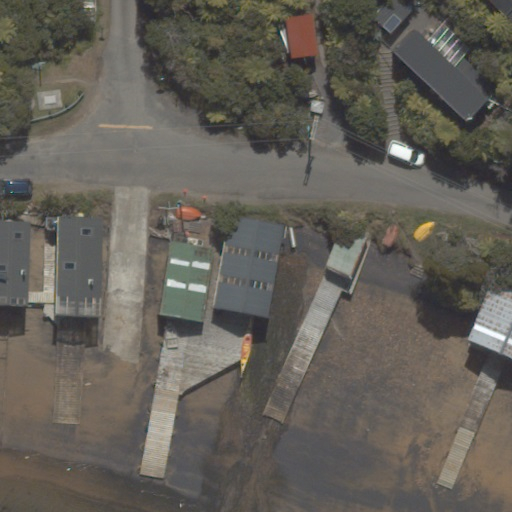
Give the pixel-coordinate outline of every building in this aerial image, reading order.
[(390,0),(374,19),(391,34),(414,7),(404,0),(390,0)] [(511,22),(511,0),(488,0),(511,23),(511,22)] [(320,54),(314,14),(285,18),(291,58),(320,54)] [(413,27),(392,48),(468,121),(497,90),(464,59),(456,68),(413,27)] [(223,250),(213,308),(248,314),(268,318),(285,224),(229,214),(223,250)] [(104,218),(46,217),(46,229),(57,230),(55,316),(71,316),(101,317),(104,218)] [(29,306),(31,221),(0,220),(0,304),(3,305),(29,306)] [(340,232),(325,268),(337,273),(351,279),(366,242),(340,232)] [(215,249),(171,241),(159,315),(168,317),(203,323),(215,249)] [(499,354),(511,360),(511,272),(499,267),(467,341),(499,354)]
